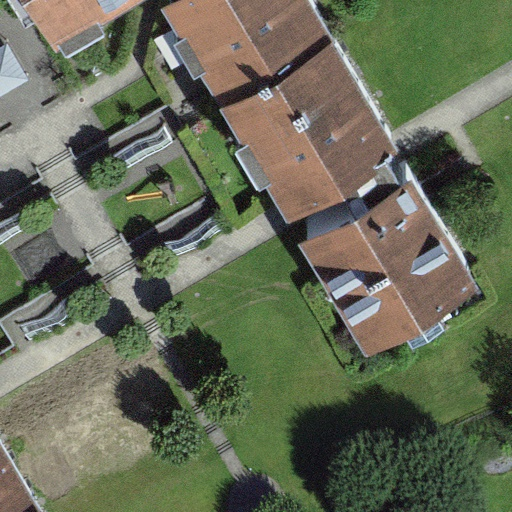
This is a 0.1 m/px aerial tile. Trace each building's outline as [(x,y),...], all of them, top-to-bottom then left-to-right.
[(20,0),(23,4),(29,0),(39,0),(53,22),(62,16),(69,27),(108,4),(105,0),(20,0)] [(296,196),(411,126),(334,0),(175,0),(182,10),(174,15),(194,48),(203,43),(249,117),(240,123),(263,160),(271,155),(296,196)] [(0,86),(33,71),(7,16),(0,19),(0,86)] [(415,153),(304,219),(373,333),(483,267),(415,153)] [(0,511),(26,511),(0,467),(0,511)]
